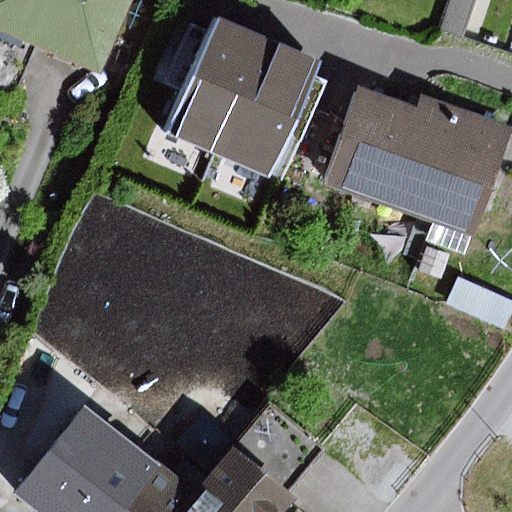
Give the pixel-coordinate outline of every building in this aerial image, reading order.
[(132,0),(0,0),(0,33),(100,77),(132,0)] [(477,0),(449,0),(439,29),(464,38),(477,0)] [(218,156),(268,41),(215,18),(209,32),(191,25),(165,84),(182,91),(164,133),(218,156)] [(268,41),(218,156),(267,177),(285,137),(299,143),(326,82),(311,75),(317,62),(268,41)] [(415,109),(363,90),(327,185),(472,238),(511,131),(420,97),(415,109)] [(511,300),(459,277),(447,305),(511,334),(511,300)] [(38,511),(130,511),(165,469),(87,406),(16,494),(38,511)] [(238,455),(288,495),(325,451),(276,410),(238,455)] [(202,498),(190,511),(287,511),(296,502),(288,495),(238,455),(202,498)] [(190,511),(202,498),(165,469),(130,511),(190,511)]
